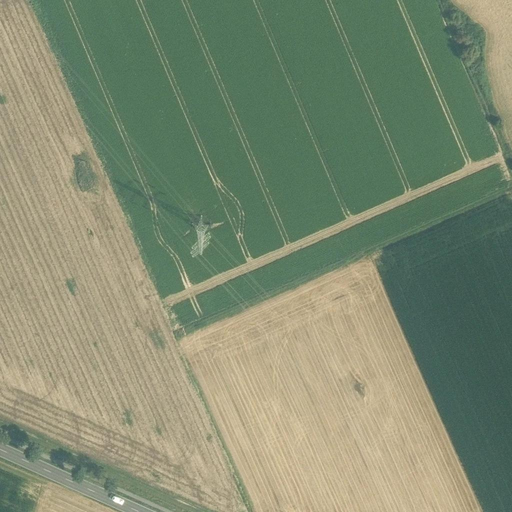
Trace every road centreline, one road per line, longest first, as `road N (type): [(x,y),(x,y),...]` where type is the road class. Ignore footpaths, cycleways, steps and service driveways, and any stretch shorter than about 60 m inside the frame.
road 1 (track): [(177,346),(511,198)]
road 2 (track): [(0,423),(197,511)]
road 3 (track): [(436,0),(511,174)]
road 4 (secondary): [(137,511),(0,449)]
